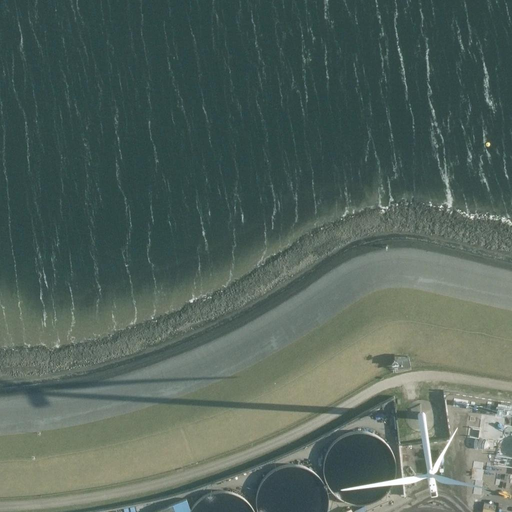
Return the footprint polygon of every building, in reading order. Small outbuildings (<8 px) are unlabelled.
[(408,356),(395,358),(397,365),(410,363),(408,356)] [(392,476),(393,459),(381,440),(373,434),(353,433),(341,440),(336,446),(336,452),(331,459),(333,461),(332,469),(333,471),(350,483),(347,487),(353,488),(354,487),(363,487),(369,496),(370,494),(385,485),(392,476)] [(271,472),(270,511),(321,511),(322,484),(308,484),(308,472),(271,472)] [(503,510),(503,476),(480,476),(480,499),(486,500),(485,510),(503,510)] [(459,483),(457,498),(472,500),(473,484),(459,483)] [(186,498),(172,504),(151,511),(188,511),(189,511),(190,509),(186,498)]
